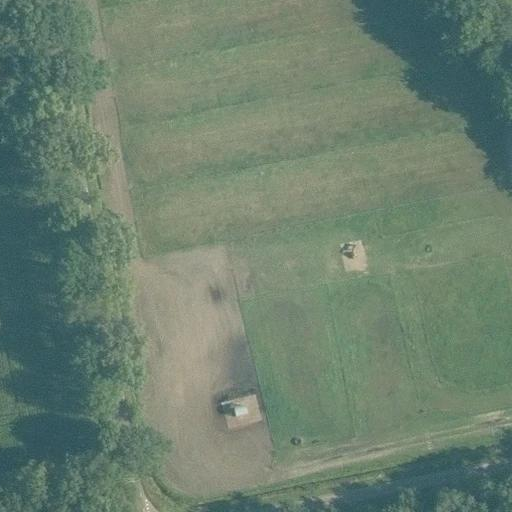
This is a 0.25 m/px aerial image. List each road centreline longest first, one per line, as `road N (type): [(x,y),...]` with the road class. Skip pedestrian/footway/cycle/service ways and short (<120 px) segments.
road 1 (unclassified): [(136,511),(43,0)]
road 2 (unclassified): [(511,467),(291,511)]
